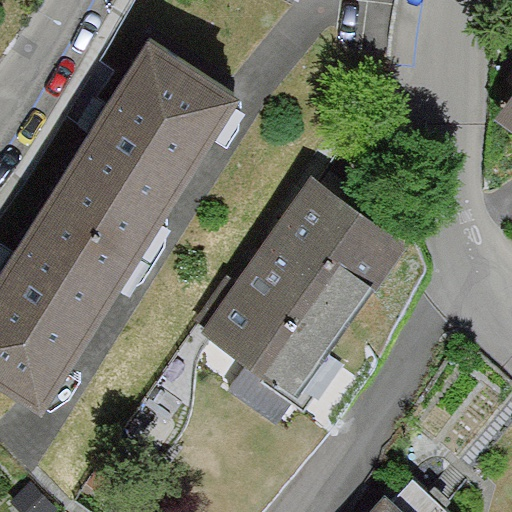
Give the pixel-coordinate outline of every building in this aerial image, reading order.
[(135,36),(42,182),(142,245),(235,100),(135,36)] [(511,86),(491,114),(511,129),(511,86)] [(309,170),(197,328),(292,396),(404,237),(309,170)] [(0,373),(40,401),(142,245),(42,182),(0,241),(0,373)] [(379,511),(431,511),(403,486),(379,511)]
